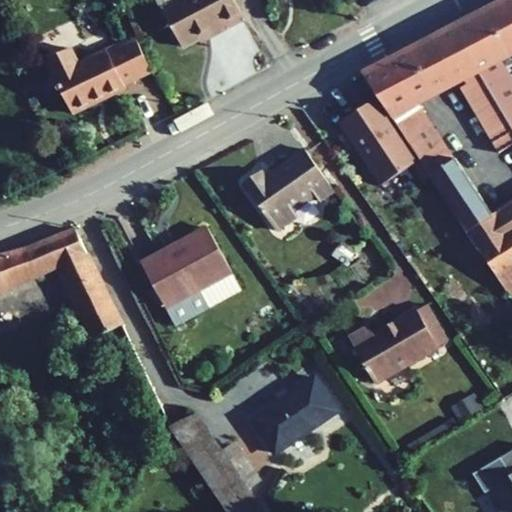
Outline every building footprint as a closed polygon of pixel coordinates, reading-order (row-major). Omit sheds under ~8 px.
[(231,15),(222,0),(146,0),(168,40),(209,19),(213,26),(231,15)] [(511,0),(505,0),(453,27),(507,116),(511,112),(511,81),(500,60),(511,53),(511,0)] [(499,153),(511,144),(511,124),(507,116),(453,27),(406,52),(433,95),(464,79),(467,84),(461,87),(499,153)] [(58,43),(34,55),(60,110),(112,85),(110,82),(139,68),(124,36),(95,50),(93,46),(66,60),(58,43)] [(388,61),(418,103),(433,95),(406,52),(388,61)] [(467,231),(492,216),(455,158),(453,159),(417,104),(418,103),(388,61),(363,74),(378,97),(420,160),(467,231)] [(420,160),(378,97),(339,123),(381,186),(420,160)] [(266,177),(261,171),(244,183),(277,231),(297,216),(293,210),(315,195),(319,201),(334,191),(305,150),(266,177)] [(511,203),(492,216),(467,231),(498,278),(511,269),(511,203)] [(160,254),(142,264),(175,326),(209,307),(200,289),(232,272),(208,228),(177,245),(180,252),(164,261),(160,254)] [(0,292),(58,266),(93,339),(121,325),(75,230),(26,249),(0,256),(0,292)] [(355,251),(342,241),(331,256),(345,266),(355,251)] [(509,295),(511,293),(511,269),(498,278),(509,295)] [(241,290),(232,272),(200,289),(209,307),(241,290)] [(428,305),(417,311),(437,346),(448,341),(428,305)] [(368,328),(350,338),(375,383),(438,348),(437,346),(417,311),(373,335),(368,328)] [(315,378),(252,420),(275,453),(337,411),(315,378)] [(482,407),(474,394),(451,409),(458,421),(482,407)] [(206,436),(193,416),(170,427),(184,448),(206,436)] [(448,427),(445,422),(421,437),(424,442),(448,427)] [(220,456),(206,436),(184,448),(223,505),(244,491),(241,487),(220,456)] [(254,478),(233,447),(220,456),(241,487),(254,478)] [(511,475),(511,450),(501,457),(511,475)] [(511,511),(511,475),(501,457),(473,474),(485,493),(493,488),(507,510),(503,511),(511,511)] [(223,505),(227,511),(257,511),(244,491),(223,505)]
